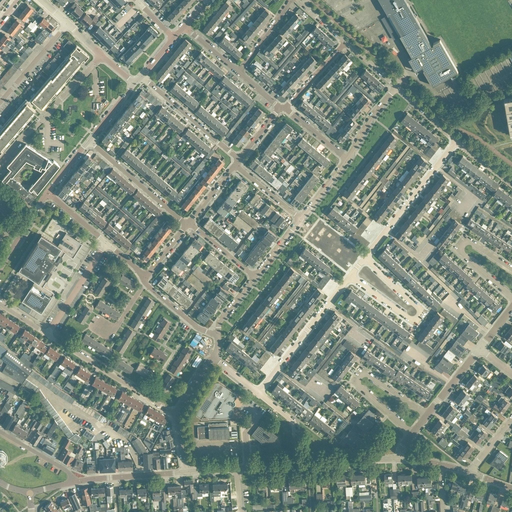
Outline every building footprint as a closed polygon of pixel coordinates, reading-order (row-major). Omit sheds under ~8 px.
[(124,0),(117,0),(113,5),(117,9),(115,10),(118,13),(122,8),(120,6),(125,1),(124,0)] [(157,8),(162,3),(164,1),(162,0),(156,0),(152,4),(157,8)] [(185,10),(189,5),(183,0),(179,4),(185,10)] [(232,6),(229,4),(231,2),(229,0),(226,0),(222,6),(228,11),(232,6)] [(431,44),(405,0),(383,0),(391,13),(381,18),(389,33),(393,31),(397,38),(400,36),(412,56),(409,58),(410,61),(412,64),(414,67),(413,67),(414,67),(416,70),(415,70),(416,70),(423,66),(424,69),(425,71),(425,73),(426,73),(433,86),(449,76),(458,71),(440,39),(437,41),(433,43),(434,44),(432,45),(431,44)] [(80,7),(75,2),(68,9),(68,10),(69,9),(72,11),(71,12),(72,13),(72,12),(74,14),(73,14),(77,17),(83,11),(79,8),(80,7)] [(27,6),(24,10),(29,15),(31,12),(35,15),(37,12),(27,4),(26,5),(27,6)] [(181,14),(185,10),(179,4),(175,9),(181,14)] [(228,11),(222,6),(218,11),(224,16),(228,11)] [(176,18),(181,14),(175,9),(171,13),(176,18)] [(265,9),(261,14),(268,19),(271,15),(272,15),(272,14),(265,9)] [(26,18),(29,15),(24,10),(19,16),(27,22),(29,20),(26,18)] [(224,16),(218,11),(214,15),(220,20),(224,16)] [(93,24),(98,18),(95,16),(92,19),(86,13),(80,20),(87,26),(90,22),(93,24)] [(172,23),(176,18),(171,13),(167,18),(172,23)] [(295,13),(291,18),(297,23),(299,20),(302,23),(305,19),(300,14),(298,16),(295,13)] [(261,14),(257,18),(264,24),(267,19),(268,19),(261,14)] [(220,20),(214,15),(210,20),(216,25),(220,20)] [(44,27),(49,22),(43,17),(37,25),(40,27),(42,25),(44,27)] [(257,18),(253,23),(260,28),(262,25),(264,24),(257,18)] [(297,23),(291,18),(287,22),(293,27),(297,23)] [(16,19),(12,25),(17,29),(22,24),(16,19)] [(32,29),(38,22),(35,20),(32,23),(31,22),(28,26),(32,29)] [(97,28),(93,32),(97,36),(103,30),(99,26),(102,23),(99,20),(94,26),(97,28)] [(212,30),(216,25),(210,20),(207,25),(212,30)] [(54,27),(49,22),(44,27),(47,29),(44,33),(41,31),(34,39),(40,44),(48,34),(54,27)] [(289,31),(293,27),(287,22),(283,26),(289,31)] [(253,23),(249,27),(256,33),(259,30),(260,29),(260,28),(253,23)] [(20,32),(17,29),(12,25),(7,31),(13,35),(18,39),(17,41),(19,43),(21,44),(24,40),(20,37),(18,34),(20,32)] [(146,29),(146,30),(153,37),(158,33),(150,25),(146,29)] [(208,34),(212,30),(207,25),(203,30),(208,34)] [(289,31),(283,26),(281,29),(279,31),(284,36),(289,31)] [(316,36),(321,30),(316,26),(311,31),(314,34),(311,37),(313,38),(316,36)] [(249,27),(249,28),(246,32),(245,32),(252,38),(252,37),(256,33),(249,27)] [(103,30),(97,36),(101,40),(100,40),(101,40),(109,32),(105,28),(103,30)] [(145,28),(141,32),(142,34),(149,41),(153,37),(146,30),(146,29),(145,28)] [(320,40),(325,34),(321,30),(316,36),(320,40)] [(109,32),(101,40),(104,44),(112,36),(109,32)] [(245,32),(242,36),(242,37),(248,42),(252,38),(245,32)] [(5,34),(0,40),(6,44),(8,46),(10,43),(12,44),(14,42),(10,38),(5,34)] [(138,37),(146,45),(146,44),(149,41),(142,34),(139,38),(138,37)] [(279,34),(275,38),(283,45),(287,40),(279,34)] [(325,44),(330,38),(325,34),(320,40),(325,44)] [(112,36),(104,44),(109,48),(116,40),(112,36)] [(134,40),(133,41),(142,49),(146,45),(138,37),(135,41),(134,40)] [(223,47),(228,41),(223,37),(222,39),(219,43),(223,47)] [(275,38),(271,43),(277,48),(279,49),(283,45),(275,38)] [(334,42),(330,38),(325,44),(327,46),(325,49),(327,51),(334,42)] [(185,39),(181,44),(187,49),(191,44),(185,39)] [(80,65),(89,55),(80,48),(79,49),(76,46),(68,40),(65,44),(64,45),(63,46),(70,52),(71,53),(69,56),(31,100),(32,100),(41,108),(76,67),(79,64),(80,65)] [(129,44),(138,53),(142,49),(133,41),(130,45),(129,44)] [(233,45),(228,41),(223,47),(228,51),(233,45)] [(233,55),(237,49),(235,47),(237,44),(235,42),(233,45),(228,51),(233,55)] [(23,53),(25,51),(26,49),(21,44),(19,43),(16,46),(23,53)] [(277,48),(271,43),(267,47),(273,52),(277,48)] [(129,44),(125,48),(134,57),(138,53),(129,44)] [(187,49),(181,44),(178,48),(183,53),(187,49)] [(241,45),(237,49),(233,55),(237,59),(242,53),(240,51),(243,47),(241,45)] [(269,57),(273,52),(267,47),(263,52),(269,57)] [(122,52),(121,52),(131,61),(131,60),(134,57),(125,48),(122,52)] [(179,58),(183,53),(178,48),(174,53),(179,58)] [(121,52),(117,56),(127,65),(131,61),(121,52)] [(201,62),(206,56),(201,52),(196,58),(194,60),(199,64),(201,62)] [(176,63),(179,58),(174,53),(170,58),(176,63)] [(263,54),(261,57),(266,62),(269,59),(263,54)] [(297,59),(294,56),(292,54),(288,59),(290,60),(293,63),(297,59)] [(345,54),(341,59),(346,64),(350,59),(345,54)] [(205,65),(210,60),(206,56),(201,62),(205,65)] [(312,65),(317,61),(311,56),(307,60),(312,65)] [(172,67),(176,63),(170,58),(166,62),(172,67)] [(346,64),(341,59),(336,63),(344,70),(348,66),(346,64)] [(210,69),(215,64),(210,60),(205,65),(210,69)] [(308,70),(312,65),(307,60),(303,65),(308,70)] [(256,75),(261,69),(263,67),(256,61),(253,64),(252,63),(250,66),(253,68),(251,71),(254,73),(254,74),(255,75),(256,75)] [(168,72),(172,67),(166,62),(162,67),(168,72)] [(308,70),(303,65),(301,63),(297,67),(299,69),(304,74),(308,70)] [(344,70),(336,63),(332,67),(338,72),(340,70),(343,72),(344,70)] [(215,73),(219,68),(215,64),(210,69),(215,73)] [(164,77),(168,72),(162,67),(158,72),(164,77)] [(263,67),(261,69),(256,75),(261,78),(265,73),(266,73),(267,71),(263,67)] [(338,72),(332,67),(328,72),(334,77),(336,74),(338,76),(340,74),(338,72)] [(219,68),(215,73),(213,75),(216,77),(217,75),(222,79),(225,76),(222,74),(224,72),(219,68)] [(300,78),(304,74),(299,69),(295,73),(300,78)] [(361,75),(365,79),(370,73),(365,69),(361,75)] [(160,81),(164,77),(158,72),(154,77),(160,81)] [(334,77),(328,72),(324,76),(329,81),(334,77)] [(270,77),(266,73),(265,73),(261,78),(265,82),(270,77)] [(296,83),(300,78),(295,73),(291,78),(296,83)] [(368,85),(375,77),(370,73),(365,79),(364,81),(368,85)] [(171,78),(171,79),(167,75),(165,77),(169,80),(169,81),(170,81),(173,84),(175,81),(171,78)] [(224,86),(229,80),(225,76),(222,79),(219,82),(224,86)] [(329,81),(324,76),(320,81),(325,86),(329,81)] [(354,80),(352,78),(350,76),(348,79),(346,77),(344,79),(346,81),(350,84),(354,80)] [(272,77),(267,83),(270,86),(275,80),(272,77)] [(373,89),(379,81),(375,77),(368,85),(373,89)] [(292,87),(296,83),(291,78),(286,82),(292,87)] [(228,90),(234,83),(229,80),(224,86),(228,90)] [(325,86),(320,81),(316,85),(321,90),(325,86)] [(350,84),(346,81),(342,85),(343,86),(346,89),(350,84)] [(384,85),(379,81),(373,89),(377,93),(384,85)] [(288,92),(292,87),(286,82),(282,87),(288,92)] [(180,87),(176,83),(170,89),(175,93),(180,87)] [(206,83),(204,86),(211,91),(213,89),(206,83)] [(239,87),(234,83),(228,90),(233,94),(239,87)] [(180,87),(175,93),(179,97),(185,91),(182,88),(185,86),(182,84),(180,87)] [(282,87),(280,89),(277,86),(273,90),(279,95),(280,93),(284,96),(286,94),(287,95),(289,92),(288,92),(282,87)] [(243,91),(239,87),(233,94),(231,96),(233,98),(235,96),(237,98),(243,91)] [(146,98),(143,96),(146,93),(142,90),(140,93),(139,93),(140,93),(136,98),(142,103),(146,98)] [(184,101),(190,94),(185,91),(179,97),(184,101)] [(248,95),(243,91),(237,98),(236,100),(238,102),(240,100),(242,102),(248,95)] [(189,105),(194,98),(190,94),(184,101),(189,105)] [(339,98),(337,96),(334,94),(331,99),(333,101),(335,103),(339,98)] [(361,101),(366,106),(368,103),(369,103),(370,102),(370,101),(362,94),(358,98),(361,101)] [(247,106),(253,99),(248,95),(242,102),(247,106)] [(308,104),(309,103),(302,97),(298,102),(300,104),(298,106),(303,110),(308,104)] [(142,103),(136,98),(132,102),(138,107),(140,105),(143,108),(145,105),(142,103)] [(199,102),(194,98),(189,105),(193,109),(194,108),(196,110),(199,106),(197,104),(199,102)] [(361,101),(357,105),(362,110),(366,106),(361,101)] [(2,148),(35,110),(31,106),(30,106),(27,103),(25,102),(0,130),(0,153),(2,151),(0,149),(2,148)] [(138,107),(132,102),(128,107),(134,112),(137,114),(141,109),(138,107)] [(307,114),(312,108),(308,104),(303,110),(307,114)] [(357,105),(355,104),(351,108),(358,114),(361,112),(362,111),(362,110),(357,105)] [(199,116),(205,109),(200,105),(199,106),(196,110),(195,112),(199,116)] [(166,110),(162,106),(156,113),(154,115),(157,117),(155,120),(156,122),(161,117),(166,110)] [(134,112),(128,107),(125,112),(124,111),(124,112),(131,117),(134,112)] [(258,108),(255,113),(261,118),(261,117),(264,113),(258,108)] [(317,112),(312,108),(307,114),(312,117),(317,112)] [(351,108),(347,113),(354,119),(357,117),(358,115),(358,114),(351,108)] [(204,120),(210,113),(205,109),(199,116),(204,120)] [(324,113),(319,109),(317,112),(312,117),(317,121),(324,113)] [(165,120),(171,113),(166,110),(161,117),(165,120)] [(131,117),(124,112),(121,116),(127,121),(131,117)] [(209,124),(215,117),(210,113),(204,120),(209,124)] [(255,113),(254,113),(255,113),(251,117),(251,118),(257,122),(259,119),(260,118),(261,118),(255,113)] [(326,119),(323,117),(325,114),(324,113),(317,121),(321,125),(326,119)] [(406,126),(407,125),(413,117),(412,118),(411,116),(407,113),(401,122),(406,126)] [(176,118),(175,117),(175,118),(171,114),(165,120),(166,120),(170,124),(176,118)] [(130,124),(127,121),(121,116),(117,121),(123,126),(125,127),(126,128),(130,124)] [(213,127),(219,121),(215,117),(209,124),(213,127)] [(412,129),(418,121),(417,122),(416,120),(413,117),(407,125),(412,129)] [(180,121),(176,118),(170,124),(174,128),(180,121)] [(251,118),(247,122),(253,127),(256,124),(257,122),(251,118)] [(331,123),(326,119),(321,125),(326,129),(331,123)] [(352,119),(348,123),(353,128),(357,123),(352,119)] [(123,126),(117,121),(113,126),(119,130),(123,133),(124,131),(123,130),(125,127),(123,126)] [(185,125),(182,123),(180,122),(180,121),(174,128),(175,128),(179,132),(185,125)] [(218,131),(224,125),(219,121),(213,127),(218,131)] [(423,126),(423,125),(422,126),(421,124),(418,121),(412,129),(417,133),(423,126)] [(247,122),(244,127),(243,127),(249,132),(252,129),(253,127),(247,122)] [(292,127),(292,128),(292,127),(286,123),(283,127),(282,127),(288,132),(292,127)] [(348,123),(345,126),(343,125),(342,126),(344,128),(349,133),(353,128),(348,123)] [(223,135),(228,129),(224,125),(218,131),(223,135)] [(249,132),(243,127),(241,125),(239,126),(242,129),(240,132),(240,131),(240,132),(246,136),(248,133),(249,132)] [(119,130),(113,126),(109,130),(115,135),(119,130)] [(422,137),(428,130),(428,129),(428,130),(426,128),(423,126),(417,133),(422,137)] [(288,132),(282,127),(282,128),(279,132),(285,137),(288,132)] [(193,132),(192,132),(188,128),(182,135),(187,139),(193,132)] [(346,138),(349,133),(344,128),(340,133),(346,138)] [(115,135),(109,130),(106,135),(114,142),(116,140),(113,138),(115,135)] [(246,136),(240,132),(238,130),(236,132),(238,133),(236,136),(242,141),(244,138),(245,136),(246,137),(246,136)] [(427,141),(433,134),(433,133),(433,134),(431,132),(428,130),(422,137),(427,141)] [(197,136),(194,133),(193,132),(187,139),(192,143),(197,136)] [(284,137),(285,137),(279,132),(278,132),(279,132),(275,137),(281,142),(281,141),(284,137)] [(342,142),(346,138),(340,133),(336,137),(342,142)] [(392,133),(388,138),(394,144),(398,139),(399,138),(392,133)] [(179,136),(177,134),(174,137),(170,142),(172,144),(176,139),(179,136)] [(433,134),(427,141),(426,143),(431,147),(433,144),(435,142),(438,138),(436,137),(436,136),(433,134)] [(106,135),(102,140),(102,139),(102,140),(108,145),(108,144),(110,142),(112,144),(114,142),(106,135)] [(202,140),(199,137),(197,136),(192,143),(196,146),(196,147),(202,140)] [(236,136),(236,137),(232,141),(238,146),(242,141),(236,136)] [(275,137),(271,142),(271,141),(271,142),(277,146),(281,142),(275,137)] [(307,141),(302,138),(303,138),(302,137),(297,143),(298,144),(298,143),(302,147),(307,141)] [(394,144),(388,138),(384,143),(390,149),(394,144)] [(206,144),(203,141),(202,140),(196,147),(194,149),(196,151),(198,148),(201,150),(206,144)] [(312,145),(311,145),(307,142),(307,141),(302,147),(301,149),(302,150),(304,149),(307,151),(312,145)] [(271,142),(268,146),(267,146),(273,151),(274,151),(273,151),(277,146),(277,147),(277,146),(271,142)] [(390,149),(384,143),(380,148),(386,154),(390,149)] [(5,182),(10,176),(12,177),(26,160),(35,164),(33,167),(41,170),(42,167),(46,168),(30,187),(37,192),(37,193),(52,175),(59,165),(58,164),(53,160),(53,161),(26,144),(10,161),(11,162),(7,166),(11,169),(2,180),(5,182)] [(206,144),(201,150),(201,151),(201,150),(205,154),(211,148),(206,144)] [(316,149),(312,146),(312,145),(307,151),(310,153),(308,156),(309,157),(308,158),(309,159),(312,155),(311,155),(316,149)] [(273,151),(267,146),(267,147),(264,151),(270,156),(272,153),(274,154),(275,153),(273,151)] [(386,154),(380,148),(376,153),(383,159),(386,154)] [(125,159),(131,152),(127,149),(121,155),(125,159)] [(215,151),(212,149),(206,156),(208,158),(215,151)] [(316,159),(321,153),(316,149),(311,155),(312,155),(316,159)] [(130,163),(136,156),(131,152),(125,159),(130,163)] [(193,166),(204,155),(201,152),(191,164),(193,166)] [(321,163),(325,157),(326,157),(325,157),(321,153),(316,159),(321,163)] [(383,159),(376,153),(372,158),(379,164),(383,159)] [(95,161),(92,159),(88,156),(85,161),(91,166),(93,168),(97,163),(96,163),(94,161),(95,161)] [(135,167),(140,160),(136,156),(130,163),(135,167)] [(186,159),(183,156),(178,162),(181,165),(182,163),(186,159)] [(424,167),(428,162),(421,156),(417,161),(424,167)] [(463,167),(468,160),(466,159),(463,156),(458,163),(463,167)] [(330,161),(325,157),(321,163),(325,167),(330,161),(330,160),(330,161)] [(259,163),(260,162),(256,158),(249,165),(249,166),(250,165),(254,169),(259,163)] [(372,158),(368,163),(375,169),(379,164),(372,158)] [(224,163),(222,161),(219,159),(217,161),(214,159),(213,161),(215,163),(220,167),(224,163)] [(139,171),(145,164),(140,160),(135,167),(139,171)] [(468,171),(473,164),(471,163),(472,163),(468,160),(463,167),(468,171)] [(91,166),(85,161),(81,165),(81,166),(87,171),(91,166)] [(420,172),(424,167),(417,161),(413,166),(420,172)] [(217,172),(220,167),(215,163),(211,168),(217,172)] [(264,167),(263,167),(259,164),(259,163),(254,169),(259,173),(258,173),(259,173),(264,167)] [(375,169),(368,163),(368,164),(364,168),(371,174),(375,169)] [(144,175),(149,168),(145,164),(139,171),(144,175)] [(473,164),(468,171),(467,173),(472,177),(473,175),(479,168),(478,168),(476,167),(477,167),(473,164)] [(90,173),(87,171),(81,166),(77,170),(87,178),(86,177),(90,173)] [(148,179),(154,172),(156,170),(152,166),(150,168),(149,168),(144,175),(148,179)] [(416,177),(420,172),(413,166),(409,171),(416,177)] [(268,171),(264,168),(264,167),(259,173),(263,177),(268,171)] [(117,172),(113,168),(108,174),(112,177),(117,172)] [(213,177),(217,172),(211,168),(208,173),(213,177)] [(371,174),(364,168),(360,173),(367,179),(371,174)] [(478,179),(484,172),(483,172),(482,171),(479,168),(473,175),(478,179)] [(450,170),(450,169),(447,173),(454,178),(456,176),(457,175),(450,170)] [(73,175),(79,180),(83,183),(85,180),(87,178),(77,170),(73,175),(73,174),(73,175)] [(273,175),(268,171),(263,177),(264,177),(268,181),(273,175)] [(412,182),(416,177),(409,171),(405,176),(412,182)] [(122,176),(117,172),(112,177),(117,181),(122,176)] [(153,183),(159,176),(154,172),(148,179),(153,183)] [(483,183),(489,176),(488,176),(487,175),(487,174),(484,172),(478,179),(483,183)] [(213,177),(208,173),(204,177),(209,181),(210,182),(212,180),(211,179),(213,177)] [(313,173),(313,174),(311,176),(308,174),(307,175),(307,176),(315,183),(319,178),(313,173)] [(367,179),(360,173),(360,174),(356,179),(363,184),(367,179)] [(450,180),(443,174),(439,179),(446,185),(450,180)] [(79,180),(73,175),(70,179),(76,184),(79,180)] [(277,179),(273,175),(268,181),(273,184),(272,185),(273,185),(277,179)] [(12,177),(10,176),(5,182),(23,198),(24,198),(24,199),(29,203),(33,198),(35,195),(36,194),(35,194),(37,192),(30,187),(29,189),(28,191),(12,177)] [(126,180),(122,176),(117,181),(121,185),(126,180)] [(158,187),(163,180),(159,176),(153,183),(158,187)] [(284,180),(285,179),(280,176),(277,179),(273,185),(277,188),(284,180)] [(307,176),(306,177),(305,178),(308,180),(306,183),(305,183),(311,188),(312,188),(311,187),(315,183),(307,176)] [(408,187),(412,182),(405,176),(401,181),(408,187)] [(489,187),(494,180),(492,179),(492,178),(489,176),(483,183),(489,187)] [(205,186),(209,181),(204,177),(200,182),(205,186)] [(79,187),(76,184),(70,179),(66,184),(72,189),(74,187),(77,190),(79,187)] [(356,179),(352,183),(359,189),(363,184),(356,179)] [(446,185),(439,179),(435,184),(442,190),(446,185)] [(126,180),(121,185),(122,185),(120,187),(122,188),(123,187),(126,189),(131,184),(126,180)] [(162,191),(168,184),(163,180),(158,187),(162,191)] [(241,180),(237,185),(244,191),(248,186),(241,180)] [(282,192),(289,184),(284,180),(277,188),(277,189),(277,188),(282,192)] [(499,184),(497,183),(497,182),(494,180),(489,187),(494,191),(499,184)] [(404,192),(408,187),(401,181),(397,187),(404,192)] [(202,191),(205,186),(200,182),(197,187),(202,191)] [(311,188),(305,183),(302,188),(308,192),(311,188)] [(352,183),(352,184),(348,189),(355,194),(359,189),(352,183)] [(72,189),(66,184),(62,189),(68,194),(72,189)] [(136,188),(131,184),(126,189),(131,193),(136,188)] [(167,195),(173,188),(168,184),(162,191),(167,195)] [(442,190),(435,184),(431,190),(438,195),(442,190)] [(202,191),(197,187),(194,185),(190,189),(198,195),(202,191)] [(244,191),(237,185),(233,190),(240,196),(244,191)] [(475,194),(479,189),(473,185),(470,190),(475,194)] [(400,197),(404,192),(397,187),(393,192),(400,197)] [(502,190),(499,187),(493,194),(498,198),(504,191),(504,192),(502,190)] [(173,188),(167,195),(172,199),(177,192),(173,188)] [(302,188),(298,192),(301,195),(304,197),(307,192),(308,193),(308,192),(302,188)] [(68,194),(62,189),(58,193),(67,200),(70,196),(68,194)] [(142,193),(137,189),(132,196),(134,197),(135,197),(137,199),(142,193)] [(198,195),(190,189),(187,194),(194,200),(198,195)] [(348,189),(344,193),(344,194),(351,199),(355,194),(348,189)] [(484,193),(483,193),(479,189),(475,194),(480,198),(484,193)] [(240,196),(233,190),(229,195),(236,201),(240,196)] [(438,195),(431,190),(427,195),(434,200),(438,195)] [(504,202),(509,195),(507,194),(504,191),(498,198),(504,202)] [(294,197),(291,195),(292,194),(289,192),(287,193),(291,196),(290,197),(293,199),(291,202),(290,202),(296,207),(297,207),(296,206),(300,202),(294,197)] [(304,197),(301,195),(298,192),(298,193),(294,197),(300,202),(304,197)] [(396,202),(400,197),(393,192),(389,197),(396,202)] [(147,197),(142,193),(137,199),(140,201),(138,203),(140,205),(142,203),(147,197)] [(182,198),(180,196),(177,194),(173,199),(178,203),(182,198)] [(194,200),(187,194),(183,199),(185,201),(191,205),(194,200)] [(260,198),(255,194),(247,203),(252,207),(254,206),(260,198)] [(236,201),(229,195),(225,200),(232,206),(236,201)] [(434,200),(427,195),(423,199),(430,205),(434,200)] [(151,201),(147,197),(142,203),(146,207),(151,201)] [(392,207),(396,202),(389,197),(385,202),(392,207)] [(265,202),(260,198),(254,206),(259,210),(265,202)] [(88,206),(90,203),(86,199),(79,207),(83,211),(88,206)] [(430,205),(423,199),(419,204),(426,210),(430,205)] [(232,206),(225,200),(221,205),(228,211),(232,206)] [(156,205),(151,201),(146,207),(151,210),(156,205)] [(187,210),(191,205),(185,201),(181,205),(187,210)] [(270,206),(265,202),(259,210),(257,211),(262,215),(264,214),(270,206)] [(388,212),(392,207),(385,202),(381,207),(388,212)] [(426,210),(419,204),(415,210),(422,215),(426,210)] [(94,207),(92,205),(90,207),(88,206),(83,211),(88,215),(94,207)] [(161,209),(156,205),(151,210),(156,215),(161,209)] [(228,211),(221,205),(217,210),(224,216),(228,211)] [(275,210),(270,206),(264,214),(269,218),(275,210)] [(99,211),(94,207),(88,215),(92,219),(99,211)] [(384,217),(388,212),(381,207),(377,212),(384,217)] [(338,212),(333,208),(328,214),(328,215),(328,214),(333,218),(338,212)] [(280,214),(275,210),(269,218),(274,222),(280,214)] [(418,220),(422,215),(415,210),(411,215),(418,220)] [(102,217),(100,216),(102,213),(100,211),(99,211),(92,219),(97,223),(102,217)] [(159,218),(160,218),(163,215),(160,212),(153,220),(156,222),(159,218)] [(338,222),(343,216),(338,212),(333,219),(338,222)] [(380,222),(384,217),(377,212),(373,217),(380,222)] [(280,214),(274,222),(271,224),(274,227),(277,227),(278,225),(282,228),(286,223),(283,220),(285,218),(280,214)] [(414,225),(418,220),(411,215),(407,220),(414,225)] [(348,220),(343,216),(338,222),(343,226),(348,220)] [(102,227),(107,221),(102,217),(97,223),(102,227)] [(348,220),(343,226),(348,230),(353,224),(355,221),(350,217),(348,220)] [(214,222),(209,218),(203,225),(208,229),(214,222)] [(456,220),(454,218),(453,218),(451,220),(452,221),(450,223),(451,224),(458,229),(459,227),(460,228),(462,225),(461,225),(462,224),(461,224),(458,222),(456,220)] [(476,222),(471,218),(466,225),(468,227),(471,229),(471,228),(471,229),(476,222)] [(410,230),(414,225),(407,220),(403,225),(410,230)] [(162,227),(168,233),(172,228),(170,226),(171,224),(167,221),(162,227)] [(219,226),(214,222),(208,229),(213,233),(219,226)] [(476,222),(471,229),(474,230),(473,231),(476,232),(481,225),(476,222)] [(113,227),(109,223),(104,229),(108,233),(113,227)] [(152,237),(155,234),(152,231),(157,227),(154,224),(147,231),(152,237)] [(358,228),(353,224),(348,230),(353,234),(356,231),(357,229),(358,228)] [(451,224),(447,229),(454,234),(455,232),(456,233),(458,230),(457,230),(458,229),(451,224)] [(113,237),(118,231),(120,229),(115,225),(113,227),(108,233),(113,237)] [(406,235),(410,230),(403,225),(399,230),(406,235)] [(481,225),(476,232),(479,234),(478,234),(481,236),(481,235),(482,236),(486,229),(481,225)] [(224,230),(219,226),(213,233),(218,237),(224,230)] [(165,237),(168,233),(162,227),(158,232),(165,237)] [(276,235),(268,229),(264,234),(271,241),(276,235)] [(447,229),(444,234),(450,239),(452,237),(454,235),(453,235),(454,234),(447,229)] [(486,229),(482,236),(484,237),(484,238),(486,239),(487,239),(491,232),(486,229)] [(229,234),(224,230),(218,237),(223,241),(229,234)] [(402,240),(406,235),(399,230),(395,235),(402,240)] [(122,235),(118,231),(113,237),(117,240),(122,235)] [(158,232),(154,236),(161,242),(165,237),(158,232)] [(491,232),(487,239),(489,240),(489,241),(491,243),(492,242),(496,235),(491,232)] [(51,271),(56,264),(57,264),(60,260),(60,259),(59,260),(58,259),(60,256),(61,257),(65,252),(73,258),(82,243),(66,233),(57,245),(41,235),(18,270),(35,280),(22,300),(41,313),(54,293),(43,286),(52,272),(51,271)] [(234,238),(229,234),(223,241),(228,245),(234,238)] [(268,246),(271,241),(264,234),(260,239),(268,246)] [(444,234),(440,239),(446,244),(448,242),(450,240),(450,239),(444,234)] [(122,244),(127,239),(122,235),(117,240),(122,244)] [(234,238),(228,245),(233,250),(239,242),(241,239),(236,235),(234,238)] [(496,235),(492,242),(494,244),(494,245),(497,246),(502,239),(496,235)] [(161,242),(154,236),(150,241),(157,247),(161,242)] [(199,236),(196,240),(194,238),(191,243),(198,249),(205,241),(199,236)] [(419,246),(423,240),(418,236),(416,239),(414,242),(417,244),(419,246)] [(440,239),(437,237),(433,242),(436,244),(442,249),(444,247),(446,245),(446,244),(440,239)] [(127,248),(132,243),(127,239),(122,244),(127,248)] [(264,251),(268,246),(260,239),(256,244),(264,251)] [(502,239),(497,246),(500,247),(499,248),(502,250),(502,249),(507,242),(502,239)] [(157,247),(150,241),(147,246),(154,251),(157,247)] [(511,245),(507,242),(502,249),(505,251),(504,251),(507,253),(507,252),(508,253),(510,250),(510,249),(511,246),(511,245)] [(198,249),(191,243),(186,248),(194,254),(198,249)] [(260,256),(264,251),(256,244),(252,249),(260,256)] [(154,251),(147,246),(143,250),(150,256),(154,251)] [(143,250),(143,251),(140,248),(139,251),(140,252),(138,255),(146,261),(150,256),(143,250)] [(194,254),(186,248),(183,253),(190,259),(194,254)] [(305,258),(311,252),(305,248),(300,254),(305,258)] [(256,261),(260,256),(252,249),(248,254),(256,261)] [(383,261),(389,255),(384,250),(379,256),(383,261)] [(208,263),(214,256),(209,252),(203,259),(208,263)] [(310,262),(316,256),(311,252),(305,258),(310,262)] [(190,259),(183,253),(179,258),(186,264),(190,259)] [(441,257),(439,259),(443,263),(449,257),(447,256),(447,255),(445,253),(444,253),(443,254),(441,257)] [(252,266),(256,261),(248,254),(244,259),(252,266)] [(388,265),(394,259),(389,255),(383,261),(388,265)] [(213,267),(219,260),(214,256),(208,263),(213,267)] [(315,266),(321,260),(316,256),(310,262),(315,266)] [(449,257),(443,263),(448,268),(454,261),(451,260),(452,259),(450,257),(449,258),(449,257)] [(186,264),(179,258),(175,263),(182,269),(186,264)] [(393,270),(399,263),(394,259),(388,265),(393,270)] [(218,271),(224,264),(219,260),(213,267),(218,271)] [(320,270),(325,264),(321,260),(315,266),(320,270)] [(454,261),(448,268),(453,272),(458,265),(456,264),(457,263),(454,261),(454,262),(454,261)] [(182,269),(175,263),(171,268),(178,274),(182,269)] [(397,274),(403,268),(399,263),(393,270),(397,274)] [(223,275),(229,268),(224,264),(218,271),(223,275)] [(330,268),(325,264),(320,270),(319,272),(324,276),(325,274),(326,274),(328,271),(331,268),(330,267),(330,268)] [(458,265),(453,272),(457,276),(463,269),(461,268),(461,267),(459,265),(458,266),(458,265)] [(290,267),(286,272),(293,277),(295,279),(299,274),(290,267)] [(228,279),(234,272),(229,268),(223,275),(228,279)] [(402,278),(408,272),(403,268),(397,274),(402,278)] [(457,276),(462,280),(468,274),(465,272),(466,271),(464,269),(463,270),(463,269),(457,276)] [(162,287),(168,280),(163,276),(165,274),(162,272),(157,277),(160,280),(157,283),(162,287)] [(239,276),(234,272),(228,279),(233,284),(239,276)] [(289,282),(293,277),(286,272),(282,277),(289,282)] [(407,283),(412,276),(408,272),(402,278),(407,283)] [(308,276),(306,278),(311,282),(313,280),(315,277),(310,273),(308,276)] [(468,274),(462,280),(460,282),(465,286),(466,285),(465,285),(471,279),(472,278),(470,276),(471,275),(468,273),(468,274)] [(126,285),(129,279),(122,275),(118,281),(126,285)] [(411,287),(417,281),(412,276),(407,283),(411,287)] [(289,282),(282,277),(278,282),(285,287),(289,282)] [(105,289),(109,283),(110,282),(104,278),(99,285),(105,289)] [(133,290),(136,283),(129,279),(126,285),(133,290)] [(465,285),(466,285),(468,288),(466,290),(468,292),(470,289),(476,283),(474,281),(472,279),(471,279),(465,285)] [(173,284),(168,280),(162,287),(167,291),(173,284)] [(416,292),(422,285),(417,281),(411,287),(416,292)] [(285,287),(278,282),(274,287),(281,292),(285,287)] [(476,283),(470,289),(475,294),(480,287),(478,285),(479,285),(476,283)] [(171,295),(178,288),(173,284),(167,291),(171,295)] [(101,296),(105,289),(99,285),(95,292),(101,296)] [(421,296),(427,290),(422,285),(416,292),(421,296)] [(228,293),(220,287),(216,292),(224,298),(228,293)] [(281,292),(274,287),(270,292),(277,297),(281,292)] [(480,287),(475,294),(480,298),(485,291),(483,290),(483,289),(481,287),(481,288),(480,287)] [(176,300),(183,292),(178,288),(171,295),(176,300)] [(320,299),(324,293),(317,288),(313,293),(320,299)] [(352,301),(357,294),(352,290),(347,297),(352,301)] [(425,300),(431,294),(427,290),(421,296),(425,300)] [(485,291),(480,298),(482,300),(480,302),(482,304),(484,302),(490,295),(488,294),(488,293),(486,291),(485,292),(485,291)] [(181,304),(188,296),(183,292),(176,300),(181,304)] [(220,303),(224,298),(216,292),(212,297),(220,303)] [(277,297),(270,292),(266,297),(273,302),(277,297)] [(316,304),(320,299),(313,293),(309,298),(316,304)] [(357,305),(362,298),(357,294),(352,301),(357,305)] [(430,305),(436,298),(431,294),(425,300),(430,305)] [(490,295),(484,302),(489,306),(494,299),(492,298),(493,297),(490,295),(490,296),(490,295)] [(186,308),(193,300),(188,296),(181,304),(186,308)] [(148,297),(146,300),(144,304),(150,308),(154,301),(148,297)] [(216,308),(220,303),(212,297),(208,302),(216,308)] [(273,302),(266,297),(262,302),(269,307),(273,302)] [(463,297),(462,299),(459,301),(464,306),(468,302),(463,297)] [(312,309),(316,304),(309,298),(305,303),(312,309)] [(362,308),(367,301),(362,298),(357,305),(362,308)] [(435,309),(439,305),(441,303),(436,298),(430,305),(435,309)] [(494,299),(489,306),(494,310),(492,311),(494,313),(501,305),(499,303),(497,302),(497,301),(495,299),(495,300),(494,299)] [(103,311),(107,305),(100,300),(96,306),(103,311)] [(368,312),(373,305),(367,301),(362,308),(368,312)] [(212,313),(216,308),(208,302),(205,307),(212,313)] [(269,307),(262,302),(258,307),(265,312),(269,307)] [(308,313),(312,309),(305,303),(305,304),(303,302),(299,307),(301,309),(301,308),(308,314),(308,313)] [(146,315),(150,308),(144,304),(139,311),(146,315)] [(109,315),(113,309),(107,305),(103,311),(109,315)] [(373,316),(378,309),(373,305),(368,312),(371,314),(369,316),(371,318),(373,316)] [(86,306),(82,313),(88,317),(92,310),(86,306)] [(205,307),(200,312),(208,318),(212,313),(205,307)] [(265,312),(258,307),(254,312),(261,317),(265,312)] [(304,319),(308,314),(301,308),(301,309),(297,313),(304,319)] [(121,313),(118,312),(113,309),(109,315),(117,320),(121,313)] [(378,320),(383,313),(378,309),(373,316),(378,320)] [(141,322),(146,315),(139,311),(135,318),(141,322)] [(342,317),(335,311),(331,316),(338,322),(342,317)] [(204,323),(208,318),(200,312),(196,317),(204,323)] [(261,317),(254,312),(250,317),(257,322),(261,317)] [(446,318),(445,317),(442,315),(440,314),(438,312),(434,317),(441,322),(442,321),(443,322),(446,318)] [(83,324),(88,317),(82,313),(77,320),(83,324)] [(300,324),(304,319),(297,313),(293,318),(300,324)] [(388,316),(383,313),(378,320),(383,323),(388,316)] [(481,315),(479,317),(477,319),(484,326),(488,321),(481,315)] [(5,326),(10,319),(5,316),(0,322),(0,324),(1,325),(2,324),(5,326)] [(338,322),(331,316),(327,322),(334,327),(335,329),(339,323),(338,322)] [(388,327),(393,320),(388,316),(383,323),(382,325),(387,329),(389,327),(388,327)] [(257,322),(250,317),(246,322),(253,327),(257,322)] [(437,327),(441,322),(434,317),(430,322),(437,327)] [(137,329),(141,322),(135,318),(130,325),(137,329)] [(160,325),(166,329),(167,329),(169,326),(168,326),(170,322),(164,318),(162,322),(161,322),(159,325),(160,325)] [(296,329),(300,324),(293,318),(289,323),(296,329)] [(10,329),(15,322),(10,319),(5,326),(7,327),(5,329),(9,331),(10,329)] [(478,326),(479,326),(472,321),(469,319),(467,321),(470,323),(465,329),(476,337),(479,333),(475,330),(478,326)] [(394,331),(399,324),(393,320),(388,327),(389,327),(394,331)] [(361,321),(359,323),(358,326),(363,329),(365,327),(366,325),(361,321)] [(20,326),(15,322),(10,329),(17,334),(20,330),(18,328),(20,326)] [(253,327),(246,322),(242,327),(249,333),(253,327)] [(334,327),(327,322),(323,327),(330,332),(334,327)] [(437,327),(430,322),(426,327),(433,332),(437,327)] [(292,334),(296,329),(289,323),(285,328),(292,334)] [(399,335),(404,328),(399,324),(394,331),(399,335)] [(164,332),(166,329),(160,325),(158,328),(157,328),(155,331),(163,336),(165,332),(164,332)] [(246,332),(239,326),(237,329),(245,335),(246,332)] [(330,332),(323,327),(319,332),(326,337),(330,332)] [(433,332),(426,327),(422,332),(429,338),(433,332)] [(129,328),(127,331),(124,335),(131,339),(135,332),(129,328)] [(288,339),(292,334),(285,328),(281,333),(288,339)] [(404,338),(409,331),(404,328),(399,335),(404,338)] [(26,340),(30,333),(25,329),(23,332),(21,331),(18,335),(26,340)] [(473,341),(476,337),(465,329),(459,336),(466,342),(469,338),(473,341)] [(161,339),(162,337),(163,336),(155,331),(153,334),(154,334),(152,338),(158,342),(160,338),(161,339)] [(414,335),(409,331),(404,338),(409,342),(414,335)] [(326,337),(319,332),(315,337),(322,342),(326,337)] [(429,338),(422,332),(418,338),(421,339),(423,341),(425,343),(429,338)] [(30,343),(35,336),(30,333),(26,340),(30,343)] [(284,344),(288,339),(281,333),(277,339),(284,344)] [(88,344),(92,338),(85,334),(81,340),(88,344)] [(231,353),(231,352),(236,346),(240,341),(235,337),(232,334),(228,340),(231,342),(225,348),(226,349),(226,348),(228,350),(227,350),(231,353)] [(126,346),(131,339),(124,335),(120,342),(126,346)] [(30,343),(28,346),(33,349),(40,340),(35,336),(30,343)] [(463,345),(466,342),(459,336),(453,344),(463,352),(467,348),(463,345)] [(322,342),(315,337),(311,342),(318,347),(320,348),(324,343),(322,342)] [(95,349),(99,342),(92,338),(88,344),(95,349)] [(280,349),(284,344),(277,339),(273,344),(280,349)] [(45,343),(40,340),(33,349),(32,350),(38,354),(34,360),(37,361),(41,355),(43,352),(46,348),(43,345),(45,343)] [(502,341),(498,346),(497,346),(506,353),(511,348),(502,340),(501,341),(502,341)] [(257,341),(255,343),(252,347),(254,348),(255,346),(259,349),(260,347),(262,345),(257,341)] [(102,353),(106,347),(99,342),(95,349),(102,353)] [(122,353),(126,346),(120,342),(116,349),(122,353)] [(314,352),(318,347),(311,342),(307,347),(314,352)] [(276,354),(280,349),(273,344),(269,349),(276,354)] [(460,356),(463,352),(453,344),(447,352),(453,357),(456,353),(460,356)] [(184,348),(183,348),(182,351),(189,356),(191,353),(190,353),(193,349),(187,345),(184,348)] [(50,356),(55,350),(50,346),(48,349),(46,348),(43,352),(50,356)] [(236,357),(236,356),(241,350),(236,346),(231,352),(233,354),(236,357)] [(113,351),(111,350),(106,347),(102,353),(109,358),(113,351)] [(156,358),(161,351),(158,349),(157,349),(154,347),(150,354),(154,356),(153,357),(156,358)] [(314,352),(307,347),(303,352),(310,357),(312,358),(316,353),(314,352)] [(1,359),(3,361),(8,365),(5,368),(7,370),(10,371),(12,372),(15,374),(17,375),(20,376),(22,378),(25,379),(26,379),(32,369),(32,368),(24,363),(20,359),(8,350),(7,351),(3,357),(1,359)] [(60,353),(55,350),(50,356),(57,361),(60,357),(58,356),(60,353)] [(241,361),(241,360),(247,354),(241,350),(236,356),(238,358),(241,361)] [(354,354),(352,352),(350,350),(346,355),(354,361),(356,359),(358,357),(357,357),(358,356),(354,354)] [(367,360),(372,354),(367,350),(362,357),(365,358),(364,359),(367,361),(367,360)] [(164,353),(161,351),(156,358),(159,360),(160,360),(163,362),(167,356),(164,354),(164,353)] [(187,359),(189,356),(182,351),(179,354),(180,355),(178,358),(184,362),(187,358),(187,359)] [(310,357),(303,352),(299,357),(306,362),(310,357)] [(450,361),(453,357),(447,352),(440,360),(451,368),(454,364),(450,361)] [(246,365),(246,364),(252,358),(247,354),(241,360),(243,362),(246,365)] [(377,357),(372,354),(367,360),(370,362),(369,363),(372,364),(373,364),(377,357)] [(380,354),(377,357),(373,364),(375,366),(377,368),(377,367),(378,367),(382,361),(380,359),(382,355),(380,354)] [(354,361),(346,355),(345,355),(342,360),(344,361),(350,366),(352,364),(354,362),(354,361)] [(65,367),(70,360),(65,357),(63,359),(61,358),(59,362),(65,367)] [(302,367),(306,362),(299,357),(295,362),(302,367)] [(182,365),(184,362),(178,358),(176,361),(176,360),(173,364),(181,369),(183,366),(182,365)] [(257,362),(252,358),(246,364),(248,366),(255,371),(257,368),(254,366),(256,363),(257,362)] [(122,369),(126,363),(119,359),(115,365),(122,369)] [(75,364),(70,360),(65,367),(72,371),(75,367),(73,366),(75,364)] [(448,372),(451,368),(440,360),(434,368),(441,373),(444,369),(448,372)] [(350,366),(344,361),(340,366),(347,371),(348,369),(349,369),(350,367),(350,366)] [(387,364),(382,361),(378,367),(380,369),(380,370),(382,371),(383,371),(387,364)] [(302,367),(295,362),(291,367),(298,372),(300,374),(301,372),(299,370),(302,367)] [(129,374),(133,368),(126,363),(122,369),(129,374)] [(142,375),(146,369),(139,364),(135,370),(142,375)] [(179,372),(181,369),(173,364),(171,367),(172,367),(170,371),(176,375),(178,371),(179,372)] [(393,368),(387,364),(383,371),(385,373),(387,375),(388,374),(388,375),(393,368)] [(492,371),(489,369),(483,364),(483,365),(479,370),(478,370),(487,377),(492,371)] [(347,371),(340,366),(338,365),(334,370),(343,376),(344,374),(345,374),(347,372),(346,372),(347,371)] [(397,371),(399,368),(395,365),(393,368),(388,375),(390,376),(390,377),(392,378),(393,378),(394,376),(398,371),(397,371)] [(79,379),(85,370),(80,367),(78,369),(77,368),(72,374),(79,379)] [(298,372),(291,367),(287,372),(294,377),(298,372)] [(400,368),(399,368),(397,371),(398,371),(394,376),(396,378),(399,380),(404,373),(402,371),(403,369),(400,367),(400,368)] [(149,379),(153,373),(146,369),(142,375),(149,379)] [(90,374),(85,370),(79,379),(86,384),(88,382),(91,377),(89,376),(90,374)] [(343,376),(334,370),(331,374),(331,375),(333,376),(332,376),(333,377),(335,379),(338,380),(339,381),(341,379),(343,377),(343,376)] [(404,383),(411,375),(406,371),(404,373),(399,380),(402,381),(401,382),(404,384),(404,383)] [(168,373),(167,376),(164,380),(170,384),(175,377),(168,373)] [(410,387),(416,378),(411,374),(411,375),(404,383),(407,385),(406,386),(409,387),(410,387)] [(474,374),(470,379),(478,385),(480,383),(481,383),(483,381),(474,374)] [(97,387),(101,380),(96,377),(94,379),(91,377),(88,382),(97,387)] [(421,381),(416,378),(410,387),(412,388),(411,389),(414,391),(414,390),(415,391),(421,381)] [(479,386),(478,385),(470,379),(466,384),(475,391),(479,386)] [(494,386),(491,384),(486,379),(484,382),(492,388),(494,386)] [(102,390),(106,383),(101,380),(97,387),(102,390)] [(166,391),(170,384),(164,380),(160,387),(166,391)] [(424,387),(426,385),(421,381),(415,391),(417,392),(416,393),(419,394),(420,394),(424,387)] [(214,383),(196,410),(195,411),(195,412),(195,413),(195,414),(196,415),(196,416),(197,416),(201,419),(201,418),(204,415),(208,417),(208,418),(229,417),(230,417),(231,417),(232,416),(233,415),(233,414),(233,413),(232,405),(233,404),(233,403),(233,402),(236,398),(236,397),(236,396),(236,395),(235,394),(235,393),(234,393),(219,383),(219,382),(218,382),(217,382),(216,382),(215,382),(214,383)] [(108,393),(112,386),(106,383),(102,390),(105,391),(104,394),(106,395),(108,393)] [(277,396),(278,395),(283,388),(278,384),(272,391),(272,392),(272,391),(274,392),(274,393),(277,396)] [(65,385),(63,388),(70,393),(72,389),(65,385)] [(338,397),(346,389),(344,388),(344,387),(342,385),(341,385),(333,394),(334,394),(334,393),(338,397)] [(433,389),(426,385),(424,387),(420,394),(422,396),(424,398),(424,397),(425,398),(425,397),(428,400),(431,395),(430,394),(433,389)] [(115,391),(117,389),(112,386),(108,393),(115,397),(117,392),(115,391)] [(501,391),(496,388),(494,386),(492,388),(490,391),(492,392),(494,390),(499,394),(501,391)] [(283,399),(288,392),(283,388),(278,395),(279,397),(282,400),(283,399)] [(343,402),(345,399),(350,393),(348,392),(349,391),(346,389),(346,390),(346,389),(338,397),(343,402)] [(463,390),(459,395),(465,400),(470,395),(463,390)] [(123,401),(127,394),(122,391),(121,394),(119,393),(116,397),(123,401)] [(288,404),(288,403),(293,397),(293,396),(288,392),(283,399),(284,401),(288,404)] [(350,404),(355,398),(353,396),(353,395),(351,393),(351,394),(350,393),(345,399),(350,404)] [(129,404),(133,397),(127,394),(123,401),(129,404)] [(294,394),(293,396),(293,397),(288,403),(289,405),(293,408),(293,407),(298,401),(295,398),(297,396),(294,394)] [(467,401),(465,400),(459,395),(455,400),(462,405),(463,406),(467,401)] [(511,403),(501,396),(498,401),(499,402),(507,408),(511,403)] [(134,407),(138,400),(133,397),(129,404),(134,407)] [(355,398),(350,404),(348,405),(353,409),(360,402),(358,400),(358,399),(356,397),(355,398)] [(142,406),(143,403),(138,400),(134,407),(142,412),(144,408),(142,406)] [(298,412),(298,411),(303,405),(298,401),(293,407),(295,409),(294,409),(298,412)] [(502,413),(507,408),(499,402),(497,405),(496,403),(493,406),(502,413)] [(24,406),(20,404),(15,412),(19,414),(24,406)] [(451,404),(446,409),(455,416),(459,411),(451,404)] [(303,416),(303,415),(308,409),(303,405),(298,411),(300,413),(299,413),(303,416)] [(24,406),(19,414),(18,416),(20,418),(19,419),(21,420),(24,415),(23,414),(27,409),(27,408),(25,407),(25,406),(24,406)] [(150,416),(154,409),(149,406),(147,409),(144,408),(142,412),(144,413),(148,415),(147,417),(149,418),(150,416)] [(67,420),(74,416),(75,418),(77,417),(73,411),(71,413),(68,408),(62,412),(67,420)] [(156,419),(160,412),(154,409),(150,416),(155,419),(156,419)] [(314,413),(308,409),(303,415),(305,417),(304,417),(308,420),(314,413)] [(455,416),(446,409),(442,414),(449,419),(447,422),(453,426),(455,424),(451,421),(455,416)] [(367,411),(361,419),(370,428),(374,424),(370,421),(373,417),(374,417),(367,411)] [(4,416),(0,420),(0,422),(2,424),(2,425),(3,424),(4,425),(4,426),(4,427),(7,428),(8,428),(14,416),(7,412),(4,416)] [(163,418),(165,415),(160,412),(156,419),(155,419),(153,423),(159,426),(156,430),(160,432),(164,424),(167,420),(163,418)] [(498,417),(491,412),(487,417),(494,422),(498,417)] [(315,425),(320,418),(315,414),(309,421),(310,421),(311,422),(314,425),(315,425)] [(490,427),(494,422),(487,417),(483,422),(490,427)] [(319,429),(320,429),(325,422),(320,418),(315,425),(316,426),(319,429)] [(49,428),(45,432),(48,434),(51,436),(58,424),(54,419),(51,423),(49,428)] [(367,432),(370,428),(361,419),(354,426),(360,432),(363,428),(367,432)] [(439,419),(435,425),(442,430),(446,425),(439,419)] [(38,420),(37,422),(34,426),(39,429),(43,424),(38,420)] [(276,436),(271,433),(272,432),(271,432),(271,433),(270,431),(272,429),(270,428),(270,427),(270,428),(265,424),(265,423),(265,424),(262,422),(261,424),(260,424),(260,425),(257,429),(256,429),(256,430),(253,434),(255,436),(255,437),(262,441),(260,444),(261,445),(266,449),(270,444),(271,444),(270,444),(274,439),(275,439),(274,439),(276,436)] [(325,433),(330,426),(325,422),(320,429),(321,430),(325,433)] [(21,428),(22,428),(23,426),(17,423),(16,425),(15,425),(12,430),(18,434),(21,428)] [(228,427),(228,425),(227,423),(208,424),(208,426),(197,427),(198,439),(229,437),(229,427),(228,427)] [(36,432),(31,442),(36,445),(42,435),(43,436),(45,432),(49,428),(46,426),(45,425),(41,432),(38,430),(37,432),(36,432)] [(445,432),(442,430),(435,425),(431,430),(441,437),(445,432)] [(139,453),(142,451),(143,453),(150,453),(147,449),(146,450),(140,440),(135,436),(120,426),(117,431),(129,439),(131,441),(139,453)] [(330,437),(335,430),(330,426),(325,433),(327,434),(326,434),(330,437)] [(357,436),(360,432),(354,426),(347,434),(357,443),(360,439),(357,436)] [(487,433),(478,426),(474,431),(483,438),(487,433)] [(25,430),(22,428),(21,428),(18,434),(24,438),(28,432),(27,432),(29,429),(26,428),(25,430)] [(460,428),(458,431),(464,435),(466,437),(468,438),(469,435),(466,432),(460,428)] [(86,430),(82,435),(91,440),(91,439),(94,435),(86,430)] [(170,434),(169,430),(163,431),(164,438),(159,439),(160,442),(173,439),(171,433),(170,434)] [(466,437),(464,435),(458,431),(457,433),(453,437),(456,440),(460,435),(465,439),(466,437)] [(479,443),(483,438),(474,431),(470,436),(479,443)] [(74,435),(69,438),(76,443),(80,437),(75,434),(74,435)] [(353,446),(357,443),(347,434),(339,444),(346,451),(349,448),(347,447),(350,443),(353,446)] [(45,438),(42,443),(45,445),(43,449),(47,451),(46,452),(49,453),(50,453),(51,454),(55,447),(57,443),(53,441),(52,442),(45,438)] [(67,448),(71,440),(67,438),(65,441),(63,445),(67,448)] [(438,443),(445,448),(449,443),(442,438),(438,443)] [(464,447),(471,452),(475,447),(468,442),(464,447)] [(469,454),(471,452),(464,447),(462,445),(454,455),(460,460),(464,455),(467,457),(467,458),(470,455),(469,454)] [(63,460),(64,461),(64,460),(66,461),(66,462),(66,463),(69,464),(70,464),(71,462),(71,463),(71,462),(71,461),(74,456),(69,454),(71,451),(65,448),(59,457),(63,459),(63,460)] [(167,467),(167,463),(167,457),(165,457),(164,454),(171,453),(171,449),(160,450),(161,467),(167,467)] [(154,467),(153,458),(153,456),(159,455),(159,451),(152,452),(152,453),(150,453),(143,453),(144,467),(153,467),(154,467)] [(498,457),(496,459),(496,458),(492,463),(498,468),(507,457),(500,451),(496,455),(498,457)] [(83,462),(76,459),(73,466),(80,469),(83,462)] [(95,471),(94,462),(94,461),(87,461),(87,465),(87,471),(95,471)] [(345,475),(340,475),(337,476),(338,486),(342,486),(341,483),(346,482),(345,475)] [(289,479),(290,492),(294,492),(294,488),(301,487),(301,490),(306,490),(305,479),(304,479),(304,481),(301,481),(300,478),(296,479),(296,478),(296,479),(290,479),(289,479)] [(187,491),(191,491),(191,493),(190,493),(190,498),(197,498),(197,496),(196,496),(196,486),(193,487),(192,479),(184,480),(184,486),(187,485),(187,491)] [(271,484),(271,489),(271,490),(275,489),(275,490),(282,489),(282,479),(274,480),(274,484),(271,484)] [(458,490),(460,482),(454,480),(452,488),(451,491),(454,492),(455,489),(458,490)] [(467,484),(460,482),(458,490),(461,490),(460,493),(463,494),(464,491),(467,484)] [(226,483),(219,483),(220,495),(224,495),(224,499),(228,499),(227,483),(226,483)] [(196,486),(196,496),(197,496),(202,496),(202,493),(208,492),(208,484),(199,484),(199,488),(196,488),(196,486)] [(175,497),(174,486),(168,486),(168,489),(165,489),(166,498),(175,497)] [(181,486),(174,486),(175,497),(185,497),(184,489),(181,490),(181,486)] [(84,505),(89,504),(90,511),(94,510),(92,504),(92,503),(91,503),(87,487),(80,489),(83,499),(82,499),(84,505)] [(138,495),(141,495),(141,499),(146,498),(146,502),(145,502),(145,506),(149,506),(149,497),(146,497),(146,488),(145,488),(145,487),(142,487),(142,488),(137,488),(138,495)] [(166,498),(165,489),(161,489),(161,490),(160,490),(159,487),(152,487),(153,498),(157,498),(157,499),(162,499),(163,501),(166,501),(166,498)] [(476,496),(478,489),(472,487),(470,495),(469,498),(472,499),(473,495),(476,496)] [(485,490),(478,489),(476,496),(479,497),(478,500),(481,501),(482,498),(485,490)] [(69,496),(76,511),(81,511),(80,510),(82,509),(81,507),(75,493),(69,496)] [(490,493),(488,500),(487,503),(493,506),(495,502),(497,495),(490,493)] [(511,500),(510,500),(510,499),(508,498),(507,499),(503,497),(501,503),(501,504),(501,505),(508,508),(511,500)] [(60,501),(63,508),(64,510),(68,508),(69,511),(73,509),(68,498),(60,501)] [(62,511),(63,511),(59,508),(57,509),(51,502),(45,506),(48,511),(62,511)]
